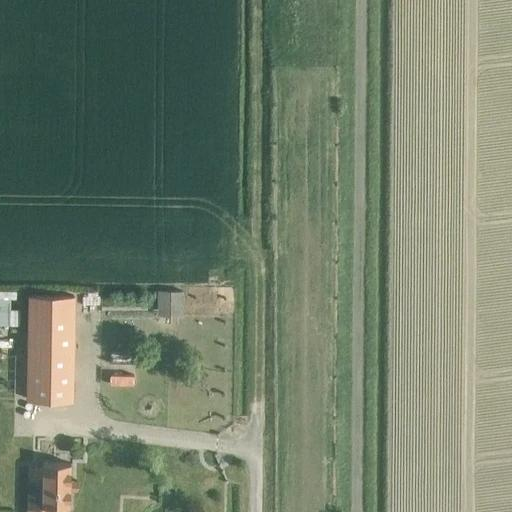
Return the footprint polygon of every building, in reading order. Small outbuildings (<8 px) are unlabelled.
[(195,277),(208,277),(208,245),(195,245),(195,277)] [(11,284),(0,284),(0,321),(15,321),(15,300),(11,300),(11,284)] [(183,291),(157,291),(157,310),(183,310),(183,291)] [(27,399),(72,400),(74,296),(29,295),(27,399)] [(78,490),(78,481),(70,481),(71,463),(43,463),(43,467),(29,467),(27,511),(55,511),(56,510),(57,510),(57,507),(70,507),(70,490),(78,490)]
